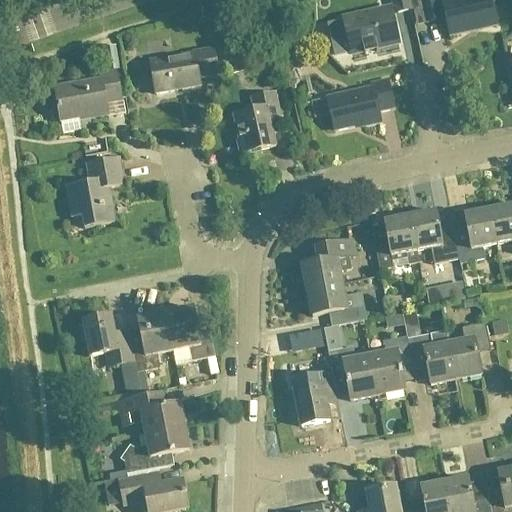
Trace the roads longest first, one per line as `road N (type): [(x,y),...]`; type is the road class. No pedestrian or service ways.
road 1 (residential): [(243,477),(511,424)]
road 2 (residential): [(245,260),(262,225),(288,200),(431,162)]
road 3 (residential): [(243,477),(245,266)]
road 4 (residential): [(65,301),(245,266)]
road 5 (residential): [(245,260),(196,247),(178,161)]
road 6 (unclassified): [(0,40),(118,0)]
